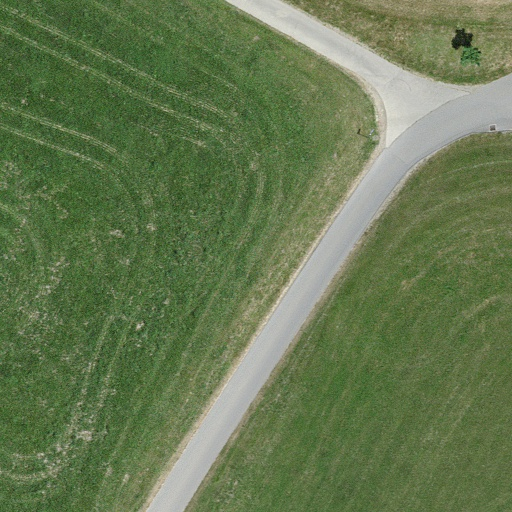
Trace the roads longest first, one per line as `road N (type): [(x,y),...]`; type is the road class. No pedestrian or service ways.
road 1 (residential): [(456,122),(359,223),(179,511)]
road 2 (track): [(259,0),(456,122)]
